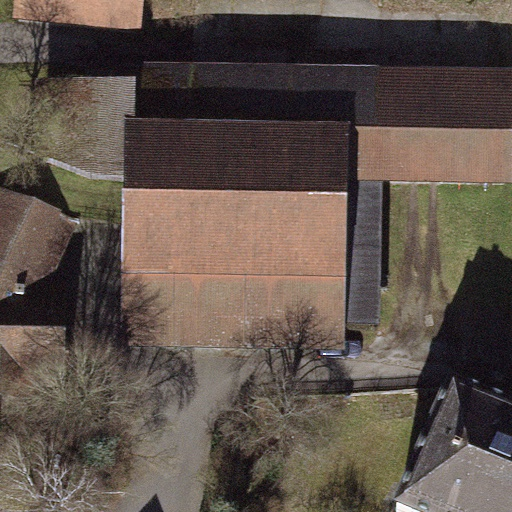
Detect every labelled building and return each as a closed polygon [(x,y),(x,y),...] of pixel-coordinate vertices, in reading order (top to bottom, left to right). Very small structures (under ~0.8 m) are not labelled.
[(148,0),(20,0),(19,20),(145,32),(148,0)] [(511,61),(344,62),(124,63),(128,79),(127,165),(342,168),(344,215),(511,214),(511,61)] [(128,79),(43,79),(48,159),(104,188),(126,191),(127,165),(129,125),(128,79)] [(342,168),(127,165),(126,191),(125,381),(343,380),(344,215),(342,168)] [(76,227),(0,190),(0,279),(49,281),(76,227)] [(0,394),(69,397),(72,282),(49,281),(0,279),(0,394)] [(511,511),(511,411),(447,385),(394,511),(397,511),(511,511)]
